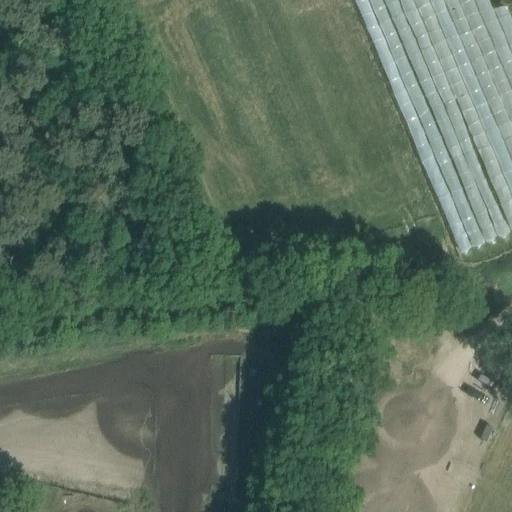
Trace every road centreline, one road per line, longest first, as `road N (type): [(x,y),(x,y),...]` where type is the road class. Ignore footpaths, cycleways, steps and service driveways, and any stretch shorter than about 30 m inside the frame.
road 1 (track): [(104,0),(199,229),(258,292)]
road 2 (track): [(258,292),(388,288),(511,302)]
